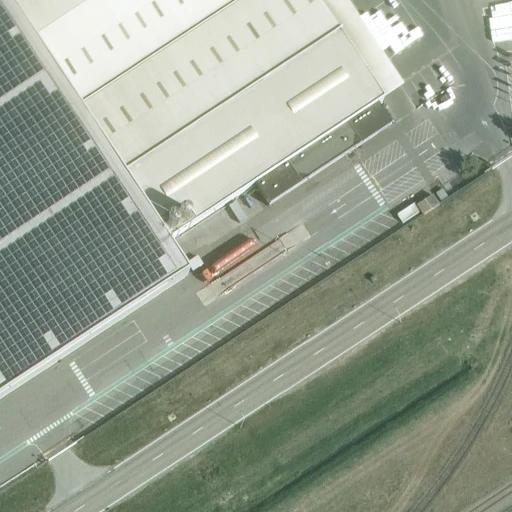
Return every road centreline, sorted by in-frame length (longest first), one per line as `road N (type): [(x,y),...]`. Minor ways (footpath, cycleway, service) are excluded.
road 1 (unknown): [(31,378),(479,96)]
road 2 (unclassified): [(72,511),(511,223)]
road 3 (unknown): [(102,492),(31,378)]
